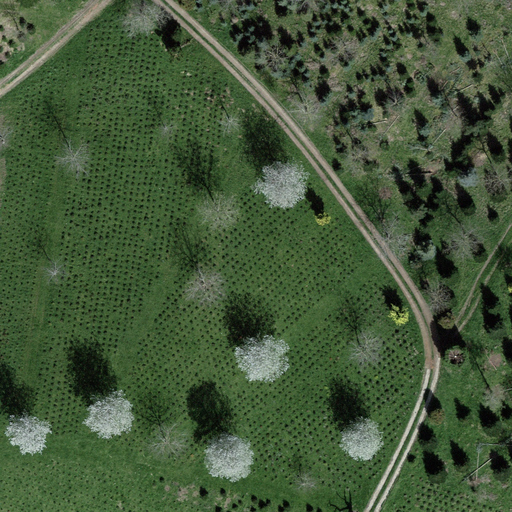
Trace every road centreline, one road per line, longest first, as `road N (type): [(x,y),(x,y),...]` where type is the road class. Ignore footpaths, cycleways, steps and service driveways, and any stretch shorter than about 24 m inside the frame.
road 1 (track): [(160,0),(266,98),(418,323),(427,353),(422,397),(364,511)]
road 2 (track): [(0,88),(100,0)]
